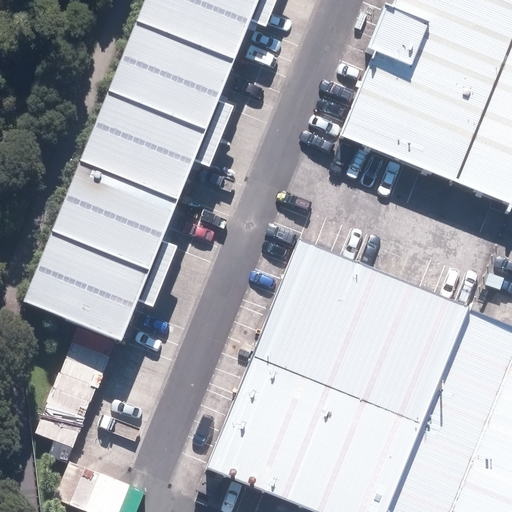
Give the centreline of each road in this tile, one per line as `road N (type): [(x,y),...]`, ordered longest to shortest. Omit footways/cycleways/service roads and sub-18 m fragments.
road 1 (unknown): [(156,511),(289,165),(511,256)]
road 2 (unknown): [(289,165),(353,0)]
